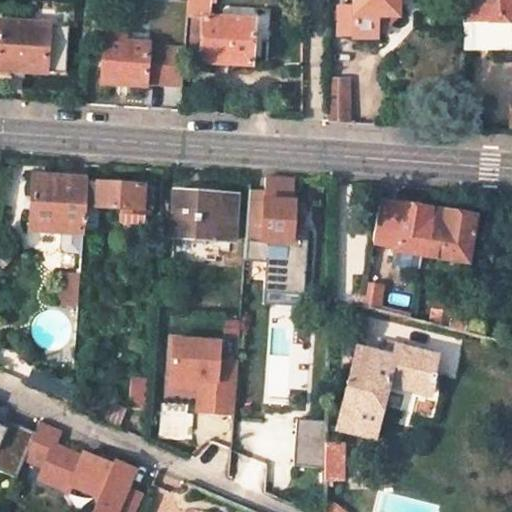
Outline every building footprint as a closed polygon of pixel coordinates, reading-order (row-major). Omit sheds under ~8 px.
[(372,41),(392,18),(392,0),(350,0),(350,11),(337,11),(337,42),(372,41)] [(511,0),(460,0),(462,49),(509,50),(510,20),(511,20),(511,0)] [(188,18),(203,20),(214,21),(215,5),(189,3),(188,18)] [(105,50),(96,49),(95,62),(104,63),(104,85),(145,88),(145,85),(185,86),(187,50),(147,48),(148,45),(129,43),(130,31),(109,30),(110,20),(90,20),(89,41),(106,42),(105,50)] [(253,23),(214,21),(203,20),(200,65),(250,69),(253,23)] [(0,70),(44,73),(46,26),(0,23),(0,70)] [(332,85),(332,116),(348,116),(348,84),(332,85)] [(86,208),(88,185),(88,182),(32,178),(29,233),(84,237),(86,208)] [(248,220),(263,221),(261,242),(291,244),(292,230),(295,180),(266,178),(265,193),(250,192),(248,220)] [(88,185),(86,208),(100,210),(115,211),(114,226),(139,228),(140,213),(151,215),(153,190),(88,185)] [(173,238),(179,239),(216,241),(216,237),(234,238),(236,200),(220,199),(220,195),(177,193),(173,238)] [(430,209),(403,203),(403,208),(380,203),(372,242),(395,246),(394,251),(420,257),(430,209)] [(100,210),(86,208),(84,237),(98,238),(100,210)] [(475,218),(430,209),(420,257),(464,266),(475,218)] [(263,221),(248,220),(245,262),(265,264),(263,291),(304,294),(308,236),(297,235),(297,230),(292,230),(291,244),(261,242),(263,221)] [(81,279),(63,277),(60,310),(79,311),(81,279)] [(304,294),(263,291),(262,306),(303,309),(304,294)] [(433,292),(429,310),(447,314),(452,297),(433,292)] [(379,297),(361,293),(359,305),(376,310),(379,297)] [(447,314),(429,310),(426,322),(464,331),(467,319),(447,314)] [(234,415),(238,362),(219,361),(220,343),(173,340),(171,380),(208,382),(206,413),(234,415)] [(383,354),(393,356),(388,378),(396,380),(394,386),(427,393),(430,382),(432,382),(435,372),(432,371),(435,356),(386,344),(383,354)] [(338,430),(374,439),(388,378),(393,356),(383,354),(356,348),(338,430)] [(37,373),(32,385),(72,403),(73,388),(37,373)] [(145,407),(147,380),(131,379),(129,406),(145,407)] [(206,413),(208,382),(171,380),(170,387),(199,389),(198,413),(206,413)] [(103,400),(96,416),(121,427),(128,411),(103,400)] [(7,433),(33,444),(37,433),(0,417),(0,425),(8,429),(7,433)] [(0,471),(18,479),(26,461),(33,444),(7,433),(8,429),(0,425),(0,471)] [(37,433),(33,444),(26,461),(46,469),(41,481),(70,493),(73,487),(95,496),(99,505),(96,511),(135,511),(143,494),(129,488),(137,470),(118,462),(116,466),(102,460),(85,453),(84,457),(56,446),(61,433),(41,425),(37,433)] [(325,428),(297,426),(293,472),(322,474),(325,428)] [(343,443),(325,442),(323,480),(342,481),(343,443)] [(102,460),(116,466),(118,462),(103,456),(102,460)]
